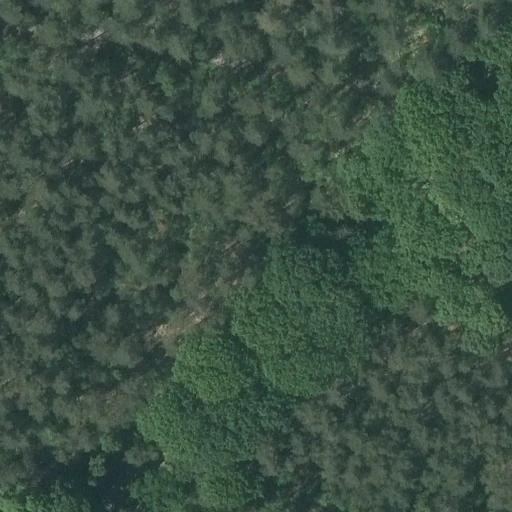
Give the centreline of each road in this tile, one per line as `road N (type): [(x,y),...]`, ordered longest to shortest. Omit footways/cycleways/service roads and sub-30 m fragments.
road 1 (unclassified): [(103,511),(511,88)]
road 2 (track): [(511,99),(470,113),(282,65),(0,25)]
road 3 (track): [(177,434),(147,420),(0,393)]
